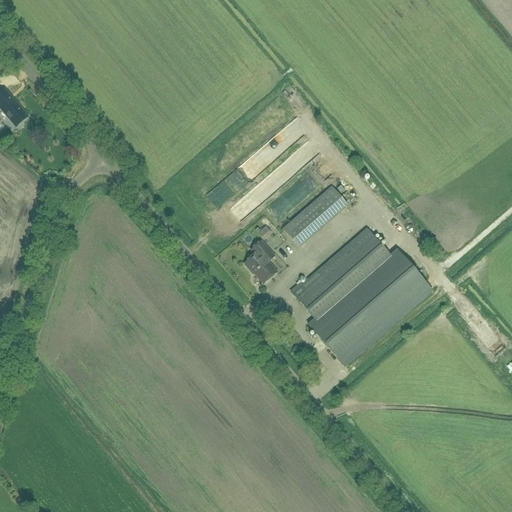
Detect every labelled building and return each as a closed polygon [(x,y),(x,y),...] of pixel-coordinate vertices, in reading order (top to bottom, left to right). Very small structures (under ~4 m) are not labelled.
[(20,71),(14,75),(17,79),(23,75),(20,71)] [(0,94),(0,109),(0,110),(12,124),(16,128),(28,118),(24,114),(4,91),(1,94),(0,94)] [(283,147),(304,128),(297,121),(277,140),(283,147)] [(348,207),(332,189),(284,231),(299,249),(348,207)] [(291,293),(315,321),(308,327),(344,367),(431,291),(397,252),(390,258),(367,231),(302,287),(301,285),(291,293)] [(275,258),(262,243),(252,251),(256,256),(245,265),(251,273),(252,272),(264,285),(277,274),(268,264),(275,258)]
